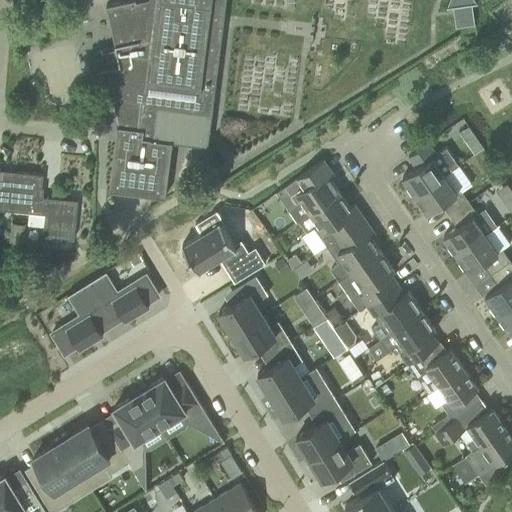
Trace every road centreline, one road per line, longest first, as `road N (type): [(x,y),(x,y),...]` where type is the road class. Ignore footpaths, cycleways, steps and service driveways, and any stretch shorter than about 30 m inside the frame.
road 1 (residential): [(0,429),(156,334),(179,334),(197,348),(296,511)]
road 2 (residential): [(511,386),(364,179)]
